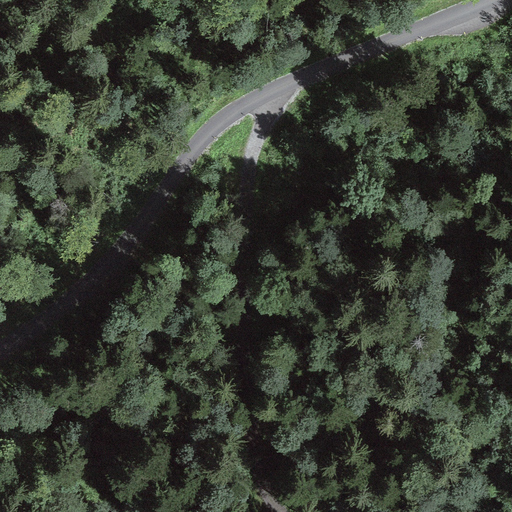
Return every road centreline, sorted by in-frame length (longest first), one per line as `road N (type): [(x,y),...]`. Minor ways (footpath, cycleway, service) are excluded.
road 1 (track): [(477,0),(226,113),(99,268),(0,346)]
road 2 (track): [(272,86),(244,185),(242,400),(255,468),(276,511)]
